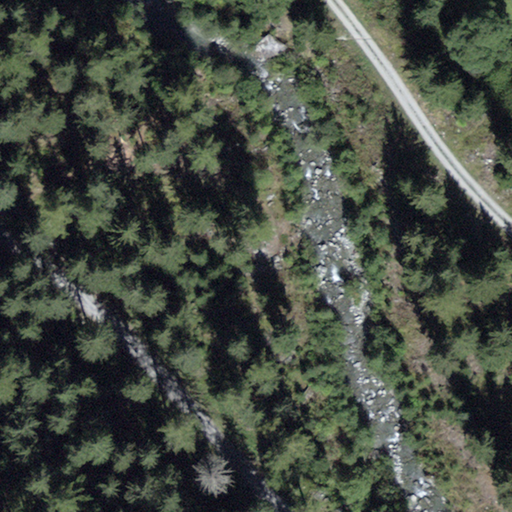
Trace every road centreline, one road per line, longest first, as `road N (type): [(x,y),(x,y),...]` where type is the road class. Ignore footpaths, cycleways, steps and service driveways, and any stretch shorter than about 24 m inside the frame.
road 1 (track): [(229,448),(102,311),(0,237)]
road 2 (track): [(472,192),(334,0)]
